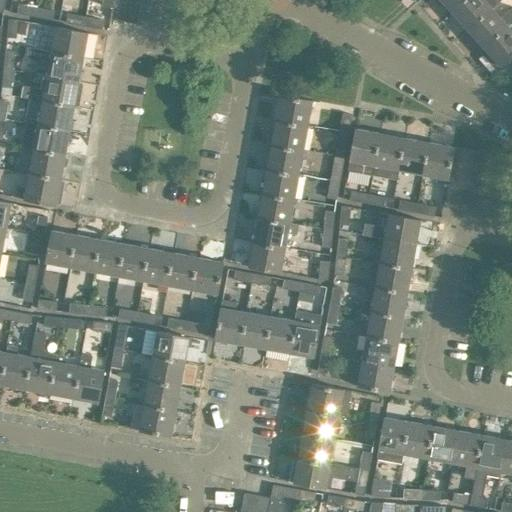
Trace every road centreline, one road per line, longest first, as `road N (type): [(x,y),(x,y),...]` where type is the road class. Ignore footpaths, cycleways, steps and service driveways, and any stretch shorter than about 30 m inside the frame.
road 1 (residential): [(246,59),(144,40),(122,51),(97,171),(102,189),(119,201),(194,213),(219,195)]
road 2 (residential): [(511,233),(476,226),(453,240),(432,354),(436,377),(450,385),(511,396)]
road 3 (residential): [(511,123),(292,0)]
road 4 (residential): [(190,511),(192,465),(0,428)]
road 5 (residential): [(219,195),(246,59)]
